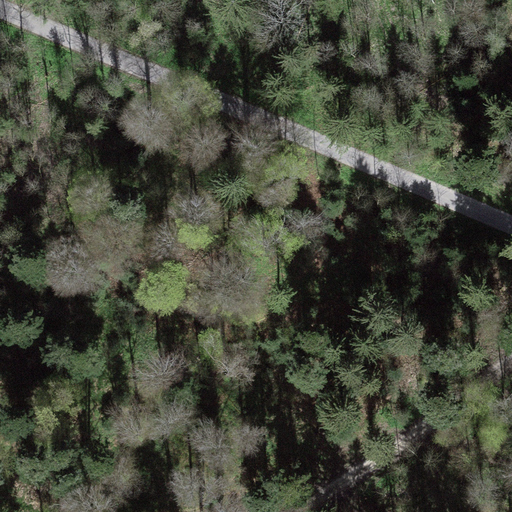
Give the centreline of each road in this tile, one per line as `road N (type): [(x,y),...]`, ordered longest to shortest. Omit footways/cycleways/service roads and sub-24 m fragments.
road 1 (unclassified): [(0,5),(511,223)]
road 2 (track): [(511,360),(300,511)]
